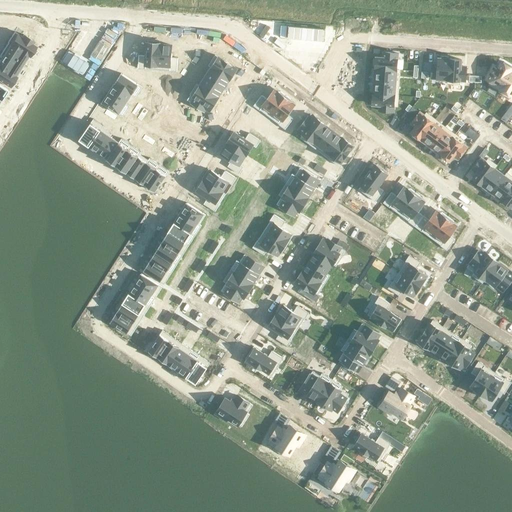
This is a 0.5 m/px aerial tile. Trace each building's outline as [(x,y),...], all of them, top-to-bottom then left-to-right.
[(14,31),(7,42),(8,43),(8,42),(28,55),(28,56),(29,57),(36,46),(33,43),(34,41),(23,34),(22,36),(14,31)] [(8,43),(1,52),(22,66),(28,56),(28,55),(8,42),(8,43)] [(139,55),(138,69),(146,69),(146,64),(169,66),(169,71),(177,72),(178,58),(171,58),(172,46),(167,46),(152,44),(147,44),(146,55),(146,56),(139,55)] [(1,52),(0,54),(0,65),(15,76),(16,75),(22,66),(1,52)] [(378,57),(377,67),(398,69),(399,53),(385,52),(385,57),(378,57)] [(433,63),(432,77),(465,79),(466,66),(461,65),(462,59),(449,58),(449,56),(441,55),(441,57),(439,57),(439,64),(433,63)] [(218,59),(212,69),(229,79),(229,80),(235,70),(235,69),(231,67),(231,66),(224,61),(223,62),(218,59)] [(493,66),(486,77),(500,86),(500,87),(511,93),(511,68),(511,69),(511,67),(511,65),(504,60),(503,62),(501,61),(497,68),(493,66)] [(0,80),(10,87),(17,76),(16,75),(15,76),(0,65),(0,80)] [(377,67),(376,79),(397,81),(398,69),(377,67)] [(212,69),(206,78),(222,89),(229,79),(212,69)] [(121,73),(115,83),(132,94),(138,84),(121,73)] [(206,78),(199,88),(216,99),(222,89),(206,78)] [(376,79),(375,92),(396,93),(397,81),(376,79)] [(115,83),(109,93),(125,104),(132,94),(115,83)] [(194,98),(190,104),(203,112),(207,107),(210,109),(217,99),(216,99),(199,88),(193,98),(194,98)] [(262,95),(253,106),(260,111),(263,106),(282,120),(279,125),(285,129),(293,118),(287,114),(295,105),(291,102),(292,100),(280,91),(278,93),(274,90),(268,98),(267,99),(262,95)] [(375,92),(375,103),(382,104),(381,109),(395,110),(396,93),(375,92)] [(109,93),(102,103),(119,114),(125,104),(109,93)] [(421,110),(412,121),(417,125),(413,130),(414,131),(413,133),(419,138),(420,136),(422,137),(434,120),(421,110)] [(308,117),(299,129),(304,133),(303,134),(313,141),(325,125),(315,118),(313,121),(308,117)] [(434,120),(422,137),(431,144),(444,127),(434,120)] [(90,123),(79,139),(89,146),(95,137),(100,130),(90,123)] [(325,125),(313,141),(322,148),(334,132),(325,125)] [(444,127),(431,144),(441,152),(454,135),(444,127)] [(95,137),(89,146),(98,153),(110,136),(100,130),(95,137)] [(334,132),(322,148),(331,155),(343,139),(334,132)] [(224,150),(221,155),(230,160),(231,161),(227,167),(239,174),(243,167),(239,165),(251,145),(256,148),(260,141),(249,134),(245,140),(235,133),(232,138),(224,150)] [(454,135),(441,152),(443,153),(441,154),(448,159),(449,157),(450,158),(454,153),(459,156),(467,145),(454,135)] [(110,136),(98,153),(108,159),(119,143),(110,136)] [(343,139),(331,155),(341,162),(341,161),(344,157),(345,158),(350,151),(349,150),(353,146),(343,139)] [(119,143),(108,159),(117,166),(128,149),(119,143)] [(128,149),(117,166),(126,172),(138,156),(128,149)] [(481,155),(473,166),(477,170),(473,175),(482,182),(494,165),(481,155)] [(138,156),(126,172),(136,179),(147,162),(138,156)] [(147,162),(136,179),(145,185),(156,169),(147,162)] [(494,165),(482,182),(491,189),(504,172),(494,165)] [(366,178),(361,185),(372,193),(369,197),(375,202),(383,191),(378,187),(387,175),(376,166),(372,172),(370,170),(365,177),(366,178)] [(156,169),(145,185),(155,192),(166,176),(156,169)] [(200,188),(197,192),(206,198),(207,199),(203,205),(215,212),(219,205),(215,202),(227,183),(232,185),(236,179),(225,171),(221,177),(211,171),(208,175),(200,188)] [(286,199),(281,207),(294,215),(299,208),(300,209),(314,188),(313,187),(317,179),(304,171),(299,178),(296,176),(283,197),(286,199)] [(511,178),(504,172),(491,189),(502,196),(511,182),(511,178)] [(511,182),(502,196),(511,203),(511,201),(511,182)] [(393,193),(384,204),(391,209),(394,204),(413,218),(409,223),(416,227),(424,216),(418,212),(425,203),(422,200),(423,198),(411,189),(409,191),(405,188),(399,196),(398,197),(393,193)] [(187,203),(180,213),(190,219),(197,224),(203,214),(187,203)] [(424,216),(416,227),(422,232),(425,228),(443,242),(440,246),(447,251),(455,240),(449,236),(456,226),(452,223),(454,221),(441,212),(440,214),(436,211),(430,220),(429,220),(424,216)] [(180,213),(174,223),(191,233),(197,224),(190,219),(180,213)] [(257,241),(252,247),(264,255),(268,249),(278,255),(280,251),(282,252),(290,239),(289,238),(291,234),(282,228),(281,228),(285,222),(274,214),(269,221),(274,224),(261,244),(257,241)] [(174,223),(168,232),(185,243),(191,233),(174,223)] [(168,232),(162,242),(178,253),(185,243),(168,232)] [(322,242),(316,252),(333,263),(339,253),(338,252),(342,247),(329,239),(325,244),(322,242)] [(162,242),(156,251),(172,262),(178,253),(162,242)] [(156,251),(149,261),(166,272),(172,262),(156,251)] [(316,252),(310,262),(326,272),(333,263),(316,252)] [(479,252),(469,264),(477,270),(475,272),(495,287),(497,285),(504,290),(511,279),(511,276),(506,272),(507,271),(487,255),(486,257),(479,252)] [(230,286),(225,293),(238,302),(243,294),(245,295),(258,274),(257,273),(262,266),(248,257),(244,265),(241,263),(227,284),(230,286)] [(391,283),(387,290),(398,297),(402,291),(412,298),(415,294),(417,295),(425,282),(423,281),(426,277),(417,271),(416,270),(420,264),(408,257),(404,264),(408,266),(396,286),(391,283)] [(149,261),(143,271),(160,282),(166,272),(149,261)] [(310,262),(303,271),(320,282),(326,272),(310,262)] [(303,271),(297,281),(297,282),(301,284),(301,285),(308,289),(309,289),(314,292),(320,282),(303,271)] [(141,274),(135,284),(152,294),(158,284),(141,274)] [(135,284),(129,293),(145,304),(152,294),(135,284)] [(129,293),(123,303),(139,314),(145,304),(129,293)] [(378,306),(371,317),(378,322),(377,324),(384,328),(386,326),(392,330),(399,318),(387,310),(390,304),(379,297),(374,304),(378,306)] [(123,303),(116,312),(133,323),(139,314),(123,303)] [(273,322),(270,327),(279,333),(280,333),(276,339),(287,346),(292,340),(287,337),(300,317),(304,320),(309,313),(297,306),(293,312),(283,306),(281,310),(279,308),(271,321),(273,322)] [(116,312),(110,323),(127,333),(133,323),(116,312)] [(422,337),(419,341),(429,348),(440,331),(430,324),(429,325),(426,330),(426,329),(421,336),(422,337)] [(347,355),(343,362),(356,371),(361,364),(362,365),(376,343),(374,342),(379,335),(366,326),(361,334),(358,332),(345,353),(347,355)] [(440,331),(429,348),(439,354),(449,337),(440,331)] [(159,334),(148,351),(158,357),(169,341),(159,334)] [(490,336),(487,342),(492,345),(495,340),(490,336)] [(449,337),(439,354),(448,360),(459,343),(449,337)] [(169,341),(158,357),(168,364),(179,347),(169,341)] [(448,360),(458,367),(460,363),(466,367),(474,354),(469,351),(469,350),(459,343),(448,360)] [(179,347),(168,364),(177,370),(188,354),(179,347)] [(255,348),(248,360),(254,364),(252,366),(259,371),(261,369),(268,373),(275,362),(279,365),(283,358),(271,351),(268,356),(255,348)] [(188,354),(177,370),(186,377),(198,360),(188,354)] [(198,360),(186,377),(196,384),(208,367),(198,360)] [(473,383),(466,393),(470,396),(469,398),(482,406),(483,404),(487,407),(493,398),(494,397),(500,401),(507,389),(500,385),(497,389),(478,377),(481,372),(474,368),(467,379),(473,383)] [(310,375),(301,389),(309,393),(308,395),(329,409),(330,407),(337,412),(346,398),(338,394),(340,391),(319,377),(317,380),(310,375)] [(390,392),(380,407),(391,413),(392,411),(402,418),(410,405),(408,404),(414,396),(403,389),(399,394),(397,393),(395,396),(390,392)] [(225,399),(216,413),(226,420),(227,418),(238,425),(246,412),(244,411),(249,402),(238,395),(235,401),(233,400),(231,402),(225,399)] [(277,428),(270,439),(278,444),(277,446),(290,454),(296,444),(298,445),(305,435),(290,426),(287,431),(284,429),(283,431),(277,428)] [(363,434),(355,446),(361,450),(360,452),(367,457),(368,454),(375,459),(382,448),(386,450),(390,444),(379,437),(375,442),(363,434)] [(348,457),(345,462),(351,466),(354,461),(348,457)] [(327,463),(320,474),(328,480),(327,482),(339,490),(346,480),(348,481),(354,471),(340,462),(336,467),(334,465),(332,467),(327,463)]
